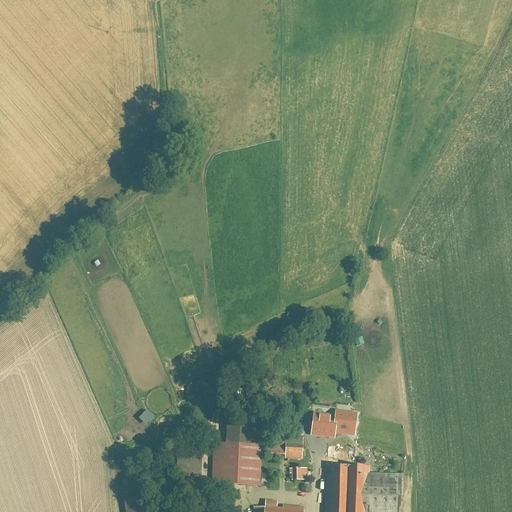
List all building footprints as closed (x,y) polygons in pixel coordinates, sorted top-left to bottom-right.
[(313,413),(310,435),(334,438),(335,434),(354,436),(356,415),(335,413),(335,415),(313,413)] [(210,485),(256,485),(256,418),(224,418),(224,444),(210,444),(210,485)] [(285,455),(285,458),(301,459),(302,441),(266,439),(265,454),(285,455)] [(175,445),(175,479),(204,478),(204,445),(175,445)] [(325,466),(324,511),(398,511),(400,473),(353,471),(353,466),(325,466)] [(286,468),(286,482),(305,481),(305,468),(286,468)] [(127,500),(128,511),(152,511),(151,497),(127,500)]
